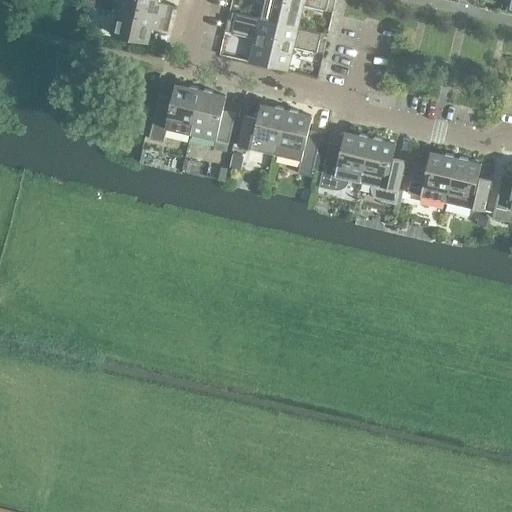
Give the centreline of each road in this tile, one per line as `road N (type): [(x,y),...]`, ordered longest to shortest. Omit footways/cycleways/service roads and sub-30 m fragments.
road 1 (residential): [(355,113),(322,97),(183,63),(198,0)]
road 2 (residential): [(355,113),(511,143)]
